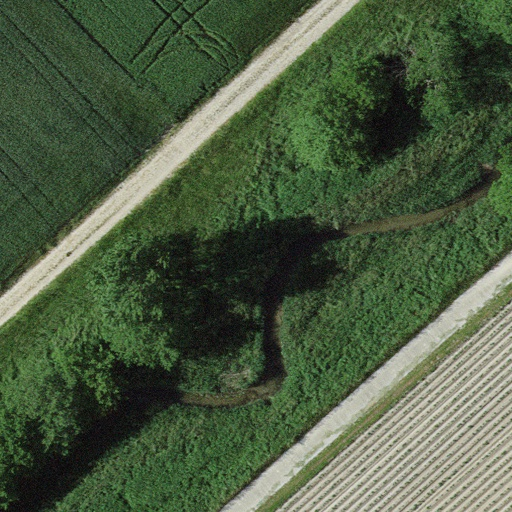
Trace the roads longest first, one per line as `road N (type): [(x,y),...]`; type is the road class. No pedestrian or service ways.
road 1 (track): [(0,331),(367,0)]
road 2 (track): [(511,250),(218,511)]
